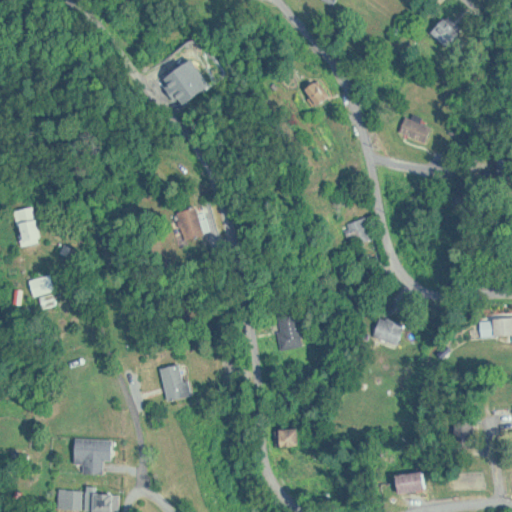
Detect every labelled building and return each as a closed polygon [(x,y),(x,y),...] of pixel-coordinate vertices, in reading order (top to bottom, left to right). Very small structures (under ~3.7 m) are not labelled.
[(436,32),(453,46),(467,28),(450,14),(436,32)] [(311,85),(319,103),(334,97),(327,79),(311,85)] [(429,143),(437,127),(412,114),(404,129),(429,143)] [(18,211),(29,245),(47,240),(36,205),(18,211)] [(211,234),(201,205),(181,212),(190,241),(211,234)] [(352,222),(357,244),(377,238),(371,217),(352,222)] [(39,296),(59,290),(54,274),(34,280),(39,296)] [(282,311),(285,349),(306,347),(303,309),(282,311)] [(404,346),(412,324),(386,315),(379,337),(404,346)] [(511,316),(498,317),(499,335),(511,334),(511,316)] [(165,367),(172,400),(193,396),(186,362),(165,367)] [(478,446),(478,420),(459,420),(459,446),(478,446)] [(283,429),(283,446),(303,446),(303,429),(283,429)] [(117,437),(80,437),(80,472),(109,472),(109,460),(117,460),(117,437)] [(430,488),(427,470),(400,475),(404,493),(430,488)] [(88,488),(64,488),(64,509),(88,509),(88,488)] [(123,511),(123,493),(97,493),(97,511),(123,511)]
